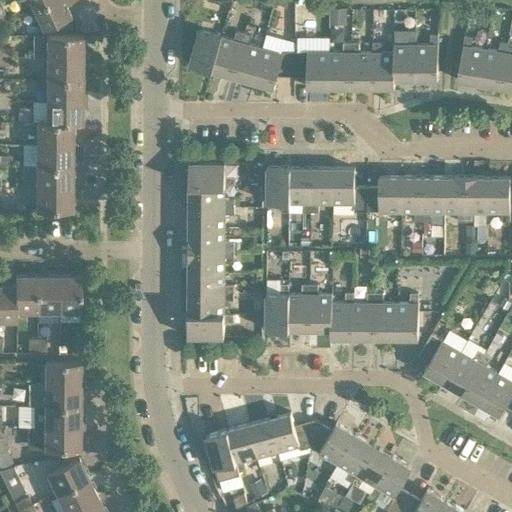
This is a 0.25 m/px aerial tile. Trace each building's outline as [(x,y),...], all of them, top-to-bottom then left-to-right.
[(28,0),(33,9),(52,0),(28,0)] [(75,0),(52,0),(33,9),(43,29),(71,16),(66,5),(75,0)] [(290,11),(291,0),(277,0),(276,8),(290,11)] [(472,4),(470,15),(484,18),(486,7),(472,4)] [(347,25),(347,8),(331,8),(331,25),(347,25)] [(212,71),(212,70),(222,36),(199,30),(189,64),(212,71)] [(222,36),(212,70),(233,76),(245,33),(236,30),(234,39),(222,36)] [(253,82),(263,48),(249,44),(252,35),(245,33),(233,76),(253,82)] [(417,80),(417,44),(416,44),(416,35),(408,35),(408,44),(394,44),(394,52),(395,52),(395,79),(417,80)] [(430,44),(417,44),(417,80),(438,80),(438,35),(430,35),(430,44)] [(33,58),(47,58),(86,58),(86,51),(83,51),(83,36),(47,36),(33,36),(33,58)] [(457,80),(479,83),(485,48),(471,46),(473,37),(465,36),(457,80)] [(485,48),(479,83),(500,87),(508,43),(500,41),(499,51),(485,48)] [(329,51),(329,87),(351,87),(351,42),(343,42),(343,51),(329,51)] [(351,87),(373,87),(373,52),(359,52),(359,42),(351,42),(351,87)] [(373,42),(373,52),(373,87),(395,87),(395,79),(395,52),(394,52),(381,52),(381,42),(373,42)] [(511,88),(511,43),(508,43),(500,87),(511,88)] [(283,53),(263,48),(253,82),(274,88),(278,75),(295,76),(296,51),(284,51),(283,53)] [(0,57),(10,58),(10,49),(0,49),(0,57)] [(296,51),(295,76),(307,76),(307,87),(329,87),(329,51),(296,51)] [(10,58),(0,57),(0,66),(10,66),(10,58)] [(86,58),(47,58),(46,79),(82,80),(82,65),(86,65),(86,58)] [(82,80),(46,79),(46,101),(86,101),(86,94),(82,94),(82,80)] [(0,100),(10,101),(10,92),(0,92),(0,100)] [(10,101),(0,100),(0,109),(10,109),(10,101)] [(46,101),(46,122),(46,123),(72,123),(72,124),(82,123),(82,109),(86,109),(86,101),(46,101)] [(46,123),(46,122),(37,122),(36,144),(72,144),(72,124),(72,123),(46,123)] [(72,144),(36,144),(36,166),(72,166),(72,144)] [(189,186),(190,186),(225,186),(225,185),(235,185),(235,177),(225,177),(225,162),(189,162),(189,186)] [(72,166),(36,166),(36,187),(72,188),(72,166)] [(291,203),(291,167),(267,166),(267,202),(281,203),(281,212),(289,212),(289,203),(291,203)] [(291,167),(291,203),(303,203),(303,212),(312,212),(312,167),(291,167)] [(333,203),(334,167),(312,167),(312,212),(319,212),(319,203),(333,203)] [(355,167),(334,167),(333,203),(354,203),(354,211),(367,211),(367,186),(355,186),(355,167)] [(367,186),(367,211),(401,211),(401,176),(379,176),(379,186),(367,186)] [(401,176),(401,211),(415,211),(415,221),(423,221),(423,176),(401,176)] [(423,176),(423,221),(431,221),(431,212),(444,212),(445,176),(423,176)] [(445,176),(444,212),(458,212),(458,221),(466,221),(467,176),(455,176),(445,176)] [(488,212),(488,176),(478,176),(467,176),(466,221),(474,221),(474,212),(488,212)] [(510,177),(488,176),(488,212),(502,212),(502,222),(510,222),(510,177)] [(225,186),(190,186),(190,207),(235,207),(235,198),(225,198),(225,186)] [(72,188),(36,187),(36,210),(72,210),(72,188)] [(235,207),(190,207),(189,228),(225,228),(225,214),(235,214),(235,207)] [(477,226),(467,226),(467,235),(477,235),(477,226)] [(225,228),(189,228),(189,238),(189,249),(234,249),(234,241),(225,241),(225,228)] [(421,242),(413,242),(413,251),(421,251),(421,242)] [(467,251),(476,251),(476,242),(467,242),(467,251)] [(361,257),(369,257),(369,246),(361,246),(361,257)] [(234,249),(189,249),(189,260),(189,270),(225,270),(225,257),(234,258),(234,249)] [(225,270),(189,270),(189,291),(234,292),(234,285),(225,285),(225,270)] [(15,275),(15,285),(15,311),(16,311),(37,311),(37,275),(15,275)] [(37,275),(37,311),(59,311),(59,275),(37,275)] [(59,275),(59,311),(81,311),(81,275),(59,275)] [(0,284),(0,320),(16,320),(16,311),(15,311),(15,285),(0,284)] [(266,329),(288,329),(288,293),(289,293),(289,284),(280,284),(280,293),(266,293),(266,329)] [(309,329),(310,284),(302,284),(302,294),(289,293),(288,293),(288,329),(290,329),(309,329)] [(309,329),(331,329),(331,302),(332,302),(333,294),(318,294),(318,284),(310,284),(309,329)] [(189,313),(224,313),(225,301),(234,301),(234,292),(189,291),(189,313)] [(345,302),(332,302),(331,302),(331,329),(331,337),(353,338),(353,302),(354,302),(354,293),(346,292),(345,302)] [(375,338),(375,293),(367,293),(367,302),(354,302),(353,302),(353,338),(375,338)] [(397,338),(397,302),(383,302),(383,293),(375,293),(375,338),(397,338)] [(410,302),(397,302),(397,338),(419,338),(419,303),(418,302),(419,293),(410,293),(410,302)] [(511,302),(504,298),(500,305),(508,310),(511,303),(511,302)] [(224,313),(189,313),(188,313),(188,336),(224,337),(224,322),(234,322),(234,314),(224,314),(224,313)] [(72,339),(81,339),(81,328),(72,328),(72,339)] [(424,370),(443,381),(461,351),(431,333),(419,355),(429,361),(424,370)] [(37,353),(37,338),(28,338),(28,353),(37,353)] [(37,338),(37,353),(46,354),(46,338),(37,338)] [(72,339),(72,354),(81,354),(81,339),(72,339)] [(461,351),(443,381),(462,392),(485,353),(478,349),(473,358),(461,351)] [(481,403),(499,373),(487,366),(491,357),(485,353),(462,392),(481,403)] [(45,361),(44,384),(84,384),(84,377),(80,377),(80,362),(45,361)] [(511,380),(499,373),(481,403),(500,415),(505,406),(511,409),(511,380)] [(84,384),(44,384),(44,405),(80,406),(80,391),(84,391),(84,384)] [(80,406),(44,405),(35,405),(34,427),(44,427),(84,427),(84,420),(80,420),(80,406)] [(291,412),(270,418),(279,451),(299,445),(301,449),(311,446),(311,447),(314,419),(294,425),(291,412)] [(281,460),(279,451),(270,418),(249,424),(257,456),(259,465),(273,462),(281,460)] [(314,419),(311,447),(338,462),(355,433),(336,422),(332,430),(314,419)] [(249,424),(228,429),(236,462),(239,471),(247,469),(245,460),(257,456),(249,424)] [(84,427),(44,427),(44,449),(80,450),(80,435),(83,435),(84,427)] [(240,474),(239,471),(236,462),(228,429),(206,435),(218,480),(219,479),(222,491),(242,485),(240,474)] [(374,445),(355,433),(338,462),(350,469),(345,478),(352,482),(374,445)] [(376,484),(393,456),(374,445),(352,482),(359,486),(364,478),(376,484)] [(8,450),(0,453),(0,464),(2,468),(14,462),(8,450)] [(393,456),(376,484),(371,493),(378,497),(382,489),(394,496),(387,509),(388,510),(386,511),(399,511),(410,494),(400,487),(412,467),(393,456)] [(46,473),(56,493),(88,478),(79,457),(46,473)] [(0,470),(13,496),(24,490),(13,466),(0,468),(0,470)] [(88,478),(56,493),(64,511),(66,511),(98,497),(88,478)] [(267,492),(262,480),(251,485),(256,497),(267,492)] [(333,491),(324,487),(316,503),(325,508),(333,491)] [(410,494),(399,511),(439,511),(446,500),(427,489),(421,500),(410,494)] [(245,492),(234,497),(237,508),(248,503),(245,492)] [(338,506),(347,511),(354,501),(345,495),(338,506)] [(18,511),(32,505),(28,497),(14,503),(18,511)] [(104,511),(98,497),(66,511),(104,511)] [(464,511),(465,511),(446,500),(439,511),(464,511)] [(274,511),(273,508),(265,511),(260,511),(256,503),(246,508),(248,511),(274,511)]
